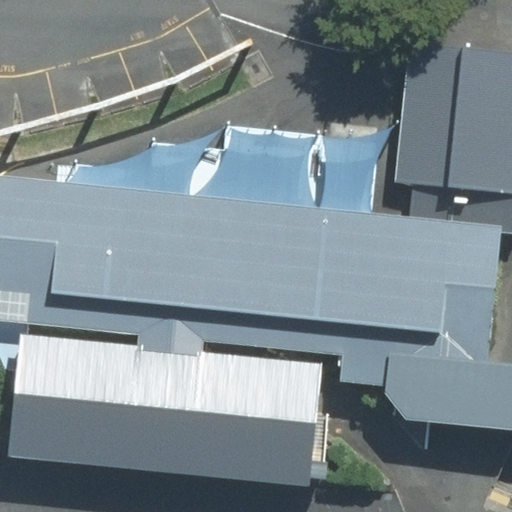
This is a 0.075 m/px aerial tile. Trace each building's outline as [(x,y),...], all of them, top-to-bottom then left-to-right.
[(511,46),(408,36),(393,179),(415,180),(511,188),(511,46)] [(57,285),(447,324),(453,280),(458,227),(507,232),(511,231),(511,188),(415,180),(412,211),(1,173),(0,187),(0,229),(62,235),(57,285)] [(458,227),(453,280),(502,285),(507,232),(458,227)] [(413,414),(511,420),(511,357),(493,356),(502,285),(453,280),(447,324),(57,285),(62,235),(0,229),(0,317),(143,329),(142,340),(210,345),(211,336),(351,348),(348,376),(390,379),(389,388),(413,414)] [(210,345),(142,340),(27,328),(16,452),(318,480),(329,355),(210,345)]
